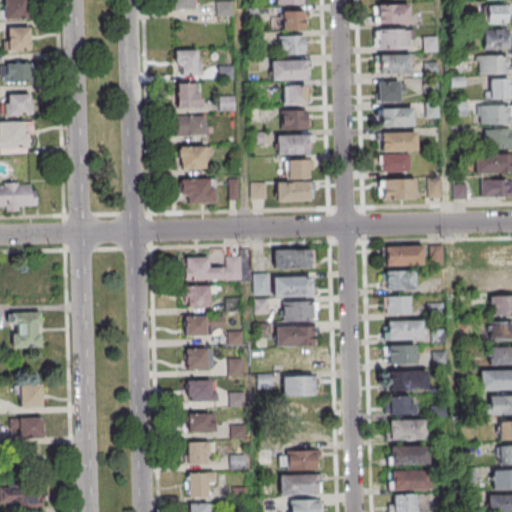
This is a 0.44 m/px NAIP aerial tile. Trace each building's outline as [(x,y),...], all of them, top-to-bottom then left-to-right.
[(4,0),(26,0),(26,21),(4,21),(4,0)] [(171,0),(192,0),(193,10),(172,11),(171,0)] [(230,0),(214,0),(215,15),(230,15),(230,0)] [(377,6),(408,5),(408,24),(377,25),(377,6)] [(486,6),(506,6),(507,24),(487,25),(486,6)] [(280,11),(280,29),(302,29),(302,11),(280,11)] [(7,29),(29,28),(30,51),(7,52),(7,29)] [(507,49),(507,28),(482,28),(482,49),(507,49)] [(377,31),(408,30),(408,49),(377,50),(377,31)] [(303,53),(303,35),(277,35),(277,53),(303,53)] [(422,38),(436,38),(437,53),(423,53),(422,38)] [(174,74),(200,74),(200,49),(174,49),(174,74)] [(378,56),(409,55),(410,74),(379,75),(378,56)] [(510,55),(476,55),(476,73),(510,73),(510,55)] [(267,62),(305,62),(306,81),(267,82),(267,62)] [(0,63),(0,81),(29,81),(29,63),(0,63)] [(423,64),(438,63),(438,77),(423,77),(423,64)] [(489,81),(509,80),(510,99),(489,100),(489,81)] [(376,101),(399,101),(399,82),(376,82),(376,101)] [(176,85),(199,84),(199,108),(177,109),(176,85)] [(305,85),(281,85),(281,104),(305,104),(305,85)] [(7,96),(29,95),(29,115),(0,116),(0,105),(7,105),(7,96)] [(452,103),(467,103),(468,116),(453,117),(452,103)] [(424,104),(439,104),(439,117),(424,117),(424,104)] [(511,104),(476,104),(476,123),(511,123),(511,104)] [(380,109),(411,108),(412,128),(381,129),(380,109)] [(279,110),(279,128),(306,128),(306,110),(279,110)] [(175,135),(204,135),(204,116),(175,116),(175,135)] [(0,123),(23,123),(23,134),(27,134),(27,149),(0,149),(0,123)] [(511,127),(483,128),(483,148),(511,147),(511,127)] [(381,134),(415,133),(416,153),(381,153),(381,134)] [(276,137),(307,136),(308,156),(276,157),(276,137)] [(181,148),(204,147),(204,170),(182,171),(181,148)] [(380,172),(409,172),(409,154),(380,154),(380,172)] [(474,173),(510,173),(510,154),(474,154),(474,173)] [(285,159),(285,178),(307,178),(307,159),(285,159)] [(213,203),(213,179),(178,179),(178,203),(213,203)] [(479,197),(511,197),(511,179),(479,179),(479,197)] [(382,182),(413,180),(414,200),(383,201),(382,182)] [(426,198),(440,198),(440,180),(426,180),(426,198)] [(275,201),(309,201),(309,181),(275,181),(275,201)] [(264,197),(264,182),(251,182),(251,197),(264,197)] [(0,183),(0,206),(34,207),(34,184),(0,183)] [(384,248),(421,247),(422,266),(384,267),(384,248)] [(484,249),(511,248),(511,266),(484,267),(484,249)] [(273,252),(311,251),(311,269),(274,270),(273,252)] [(185,259),(208,258),(208,269),(226,269),(225,257),(241,257),(242,282),(223,282),(223,280),(184,282),(184,269),(186,269),(185,259)] [(385,273),(413,272),(413,290),(385,291),(385,273)] [(477,273),(511,272),(511,292),(478,293),(477,273)] [(253,275),(268,274),(268,295),(253,296),(253,275)] [(273,279),(310,278),(311,297),(273,298),(273,279)] [(184,288),(208,287),(209,308),(188,308),(188,305),(185,305),(184,288)] [(383,298),(411,297),(411,314),(386,315),(386,310),(383,310),(383,298)] [(492,298),(511,298),(511,316),(493,317),(492,298)] [(226,299),(240,299),(241,312),(226,313),(226,299)] [(254,300),(268,300),(269,313),(254,314),(254,300)] [(282,304),(317,303),(317,322),(283,322),(282,304)] [(428,304),(443,304),(443,318),(429,319),(428,304)] [(40,347),(40,312),(10,312),(10,347),(40,347)] [(184,318),(224,317),(225,329),(206,330),(206,337),(185,337),(184,318)] [(386,323),(422,322),(422,341),(386,342),(386,323)] [(489,324),(511,323),(511,342),(490,343),(489,324)] [(256,325),(270,325),(271,338),(256,338),(256,325)] [(276,329),(313,328),(314,346),(276,347),(276,329)] [(430,330),(445,330),(445,344),(430,345),(430,330)] [(228,333),(242,332),(242,346),(228,346),(228,333)] [(383,348),(415,347),(416,365),(383,366),(383,348)] [(255,365),(270,365),(270,348),(255,348),(255,365)] [(488,349),(511,348),(511,366),(488,367),(488,349)] [(186,350),(206,350),(207,371),(186,371),(186,350)] [(313,351),(279,351),(279,370),(313,370),(313,351)] [(432,353),(446,353),(447,367),(432,367),(432,353)] [(228,360),(243,360),(243,377),(229,377),(228,360)] [(388,373),(425,372),(426,391),(388,392),(388,373)] [(479,373),(511,372),(511,391),(479,392),(479,373)] [(257,376),(271,376),(271,389),(257,389),(257,376)] [(282,378),(314,378),(314,397),(283,398),(282,378)] [(186,382),(211,382),(211,394),(216,394),(217,403),(190,404),(190,399),(187,399),(186,382)] [(19,386),(41,386),(42,408),(20,409),(19,386)] [(229,395),(244,394),(244,408),(229,408),(229,395)] [(511,414),(511,394),(485,395),(485,414),(511,414)] [(385,415),(413,415),(413,395),(385,395),(385,415)] [(283,403),(314,402),(315,421),(284,422),(283,403)] [(187,416),(188,434),(215,434),(215,423),(208,424),(208,415),(187,416)] [(19,420),(41,419),(42,440),(20,441),(19,420)] [(388,422),(426,421),(426,440),(389,441),(388,422)] [(499,424),(511,423),(511,441),(499,442),(499,424)] [(231,427),(246,427),(246,440),(231,440),(231,427)] [(187,444),(209,444),(209,458),(206,458),(206,466),(187,467),(187,444)] [(17,447),(39,447),(40,469),(18,470),(17,447)] [(390,448),(427,447),(428,466),(390,467),(390,448)] [(498,449),(511,448),(511,466),(499,467),(498,449)] [(286,453),(317,452),(318,471),(287,472),(286,453)] [(230,456),(245,456),(245,469),(230,470),(230,456)] [(462,469),(476,469),(476,482),(463,483),(462,469)] [(390,473),(428,472),(428,491),(391,492),(390,473)] [(493,473),(511,472),(511,490),(493,491),(493,473)] [(188,475),(214,475),(214,485),(207,485),(208,498),(189,499),(188,475)] [(279,477),(317,477),(318,496),(280,497),(279,477)] [(0,506),(40,506),(40,483),(0,483),(0,506)] [(233,489),(247,489),(247,502),(233,502),(233,489)] [(415,511),(415,494),(388,494),(388,511),(415,511)] [(488,511),(488,497),(511,496),(511,511),(488,511)] [(291,511),(291,502),(322,502),(322,511),(291,511)]
